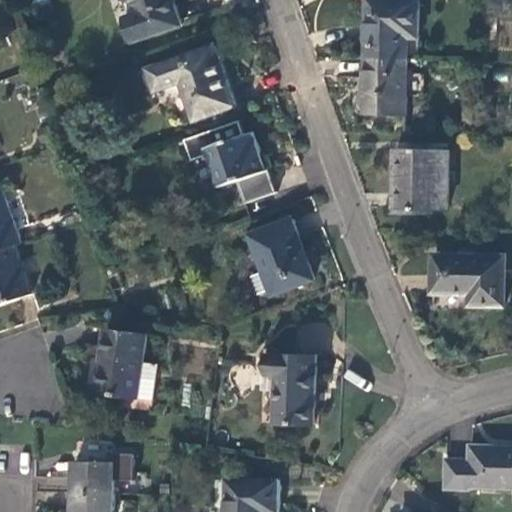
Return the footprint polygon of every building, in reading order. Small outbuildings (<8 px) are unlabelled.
[(183,23),(174,0),(135,0),(139,12),(126,16),(134,40),(183,23)] [(369,0),(369,55),(400,56),(401,34),(409,34),(418,34),(419,0),(369,0)] [(409,56),(409,34),(401,34),(400,56),(409,56)] [(217,43),(148,66),(156,89),(183,80),(195,118),(237,104),(217,43)] [(408,111),(409,56),(400,56),(369,55),(368,110),(408,111)] [(256,130),(208,145),(221,185),(238,179),(246,201),(276,191),(256,130)] [(449,149),(397,148),(396,206),(448,207),(449,149)] [(0,181),(0,246),(15,241),(23,238),(2,181),(0,181)] [(294,216),(253,232),(275,291),(316,275),(294,216)] [(0,301),(33,289),(15,241),(0,246),(0,301)] [(505,253),(435,252),(434,289),(472,289),(472,302),(505,303),(505,253)] [(145,326),(104,322),(98,386),(138,390),(142,354),(145,326)] [(316,351),(265,350),(265,371),(275,371),(274,418),(315,418),(316,351)] [(157,355),(142,354),(138,390),(153,392),(157,355)] [(511,446),(472,446),(472,456),(447,456),(446,488),(471,489),(471,484),(511,485),(511,446)] [(78,474),(78,491),(117,492),(118,460),(79,459),(78,474)] [(278,511),(279,479),(227,479),(227,511),(266,511),(269,511),(278,511)] [(116,511),(117,492),(78,491),(77,506),(77,511),(116,511)]
